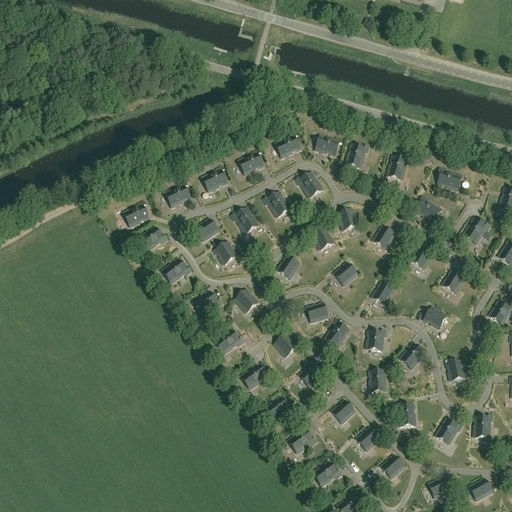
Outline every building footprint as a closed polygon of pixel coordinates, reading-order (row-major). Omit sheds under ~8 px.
[(294,156),(293,156),(296,154),(297,155),(302,153),(296,140),(299,138),(297,133),(289,137),(290,139),(275,146),(282,162),(294,156)] [(316,152),(327,155),(327,154),(331,155),(331,156),(335,157),(338,144),(335,143),(335,144),(331,143),(331,142),(320,138),(316,152)] [(365,147),(364,150),(351,147),(350,151),(351,152),(350,155),(349,155),(346,166),(360,170),(363,159),(364,159),(365,154),(368,155),(370,148),(365,147)] [(253,156),(237,163),(245,179),(256,174),(256,173),(259,171),(260,172),(265,170),(259,157),(262,155),(260,150),(252,154),(253,156)] [(402,183),(406,168),(409,168),(411,161),(406,159),(405,162),(391,159),(389,166),(390,166),(389,170),(388,170),(386,179),(402,183)] [(207,195),(218,190),(218,189),(221,188),(222,189),(227,186),(221,173),(224,172),(222,167),(214,171),(215,172),(200,179),(207,195)] [(445,173),(446,170),(439,168),(438,172),(442,173),(438,187),(442,188),(442,187),(446,189),(457,192),(461,178),(450,175),(450,174),(445,173)] [(300,187),(308,201),(323,192),(316,182),(315,182),(313,179),(314,179),(311,174),(299,182),(297,179),(294,181),(298,188),(300,187)] [(178,188),(163,195),(170,211),(182,206),(181,205),(184,204),(185,204),(190,202),(184,189),(187,187),(185,183),(177,186),(178,188)] [(499,210),(511,214),(511,191),(505,190),(503,196),(504,196),(503,199),(502,199),(499,210)] [(267,207),(276,220),(290,211),(284,201),(283,202),(281,199),(282,198),(279,193),(267,201),(265,199),(262,201),(266,208),(267,207)] [(219,201),(221,207),(231,203),(228,197),(219,201)] [(433,225),(441,212),(431,206),(427,203),(426,204),(424,202),(416,214),(420,217),(420,216),(424,218),(423,219),(433,225)] [(124,215),(130,229),(141,224),(140,223),(144,221),(144,222),(148,220),(143,208),(146,207),(144,203),(137,206),(138,208),(134,210),(134,211),(124,215)] [(236,223),(245,237),(259,227),(252,217),(252,218),(250,215),(251,214),(248,209),(235,217),(234,215),(230,217),(234,224),(236,223)] [(359,228),(353,211),(336,216),(338,221),(339,221),(340,224),(339,225),(342,234),(359,228)] [(203,245),(218,234),(209,220),(204,222),(205,224),(202,226),(201,225),(193,230),(203,245)] [(463,238),(476,246),(482,236),(485,232),(486,233),(490,227),(487,225),(485,228),(474,221),(471,225),(472,225),(470,229),(469,228),(463,238)] [(379,233),(377,236),(376,235),(371,244),(386,253),(396,237),(381,228),(378,232),(379,233)] [(138,241),(147,253),(156,246),(157,247),(161,244),(162,245),(167,241),(165,238),(162,240),(154,229),(151,232),(148,235),(148,234),(138,241)] [(329,238),(328,234),(329,234),(327,229),(311,237),(319,254),(335,246),(331,237),(329,238)] [(511,244),(509,242),(507,246),(507,247),(505,250),(505,249),(499,259),(511,267),(511,265),(511,244)] [(238,259),(228,243),(213,253),(216,257),(217,256),(219,260),(218,260),(223,268),(238,259)] [(417,253),(415,256),(414,255),(409,264),(424,273),(434,257),(419,248),(416,252),(417,253)] [(300,268),(286,258),(283,262),(284,263),(282,266),(281,265),(275,273),(290,283),(300,268)] [(162,273),(171,285),(180,278),(181,279),(185,276),(186,277),(191,273),(189,270),(186,272),(178,262),(175,264),(175,265),(172,267),(172,266),(162,273)] [(344,269),(341,271),(340,270),(333,277),(345,290),(359,278),(347,264),(343,268),(344,269)] [(442,288),(457,297),(466,282),(467,281),(452,272),(449,276),(450,277),(448,280),(447,280),(442,288)] [(386,309),(396,294),(381,284),(378,289),(380,290),(378,293),(377,292),(372,300),(386,309)] [(253,298),(252,298),(249,296),(251,295),(247,291),(234,302),(246,316),(259,305),(253,298)] [(200,315),(202,318),(211,311),(212,311),(216,308),(217,310),(222,306),(220,302),(217,304),(209,294),(206,297),(203,299),(193,306),(200,315)] [(305,309),(310,325),(328,320),(323,303),(318,305),(318,306),(315,307),(314,306),(305,309)] [(511,316),(511,306),(511,307),(510,309),(499,303),(497,306),(497,307),(495,310),(490,317),(503,326),(510,315),(511,316)] [(438,332),(447,317),(431,307),(422,322),(426,325),(427,324),(430,326),(430,327),(438,332)] [(345,340),(344,340),(346,337),(347,338),(350,333),(339,325),(340,323),(336,320),(332,326),(333,327),(324,341),(338,351),(345,340)] [(383,354),(384,339),(386,339),(387,331),(382,331),(382,334),(367,332),(367,338),(368,338),(368,342),(367,342),(366,352),(383,354)] [(215,344),(223,356),(233,349),(237,347),(238,348),(244,344),(241,341),(238,343),(231,332),(227,335),(224,338),(224,337),(215,344)] [(293,342),(292,343),(289,340),(290,339),(287,335),(274,347),(286,361),(299,349),(293,342)] [(412,372),(423,360),(424,361),(429,355),(426,352),(424,354),(413,345),(409,349),(410,350),(408,353),(407,352),(399,361),(412,372)] [(448,371),(449,375),(447,375),(449,385),(466,381),(463,363),(445,367),(446,372),(448,371)] [(316,383),(319,380),(320,381),(324,378),(312,365),(298,377),(310,390),(317,384),(316,383)] [(265,378),(257,367),(253,370),(254,371),(251,373),(250,372),(241,379),(250,391),(259,384),(259,385),(263,382),(264,383),(270,379),(267,376),(265,378)] [(383,372),(368,373),(368,379),(369,379),(370,382),(369,383),(369,395),(386,394),(385,377),(387,377),(387,369),(382,370),(383,372)] [(265,411),(273,423),(283,416),(283,417),(287,414),(288,415),(294,411),(291,408),(288,410),(281,399),(277,402),(277,403),(274,405),(274,404),(265,411)] [(341,425),(354,414),(344,403),(341,406),(339,409),(338,408),(331,415),(341,425)] [(414,428),(414,416),(413,416),(413,412),(414,412),(413,408),(398,409),(399,429),(414,428)] [(474,440),(489,440),(489,420),(475,419),(474,424),(475,424),(475,428),(474,428),(474,440)] [(448,446),(458,429),(446,421),(444,425),(442,429),(442,428),(435,439),(448,446)] [(366,453),(379,441),(369,431),(366,434),(363,437),(363,436),(356,442),(366,453)] [(288,443),(297,455),(306,448),(307,449),(311,446),(312,448),(317,443),(315,440),(312,442),(304,432),(301,434),(301,435),(298,437),(288,443)] [(391,480),(404,469),(394,458),(391,461),(388,464),(381,470),(391,480)] [(313,476),(321,488),(331,481),(331,482),(335,479),(336,480),(342,476),(339,473),(336,475),(329,464),(325,467),(325,468),(322,470),(322,469),(313,476)] [(436,483),(428,486),(434,500),(450,493),(444,480),(440,481),(440,482),(436,483)] [(476,485),(468,490),(475,503),(491,494),(484,482),(480,484),(477,486),(476,485)] [(337,509),(339,511),(358,511),(359,511),(361,511),(366,509),(363,505),(361,508),(353,497),(349,500),(350,500),(347,503),(346,502),(337,509)]
